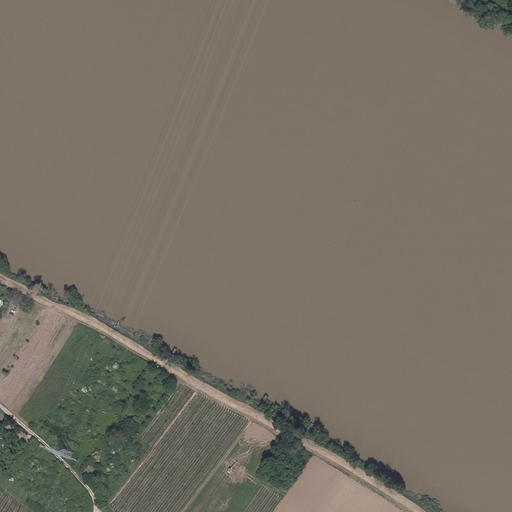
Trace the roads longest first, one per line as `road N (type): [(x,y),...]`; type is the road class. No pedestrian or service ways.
road 1 (track): [(100,511),(197,391)]
road 2 (track): [(0,402),(98,496),(99,511)]
